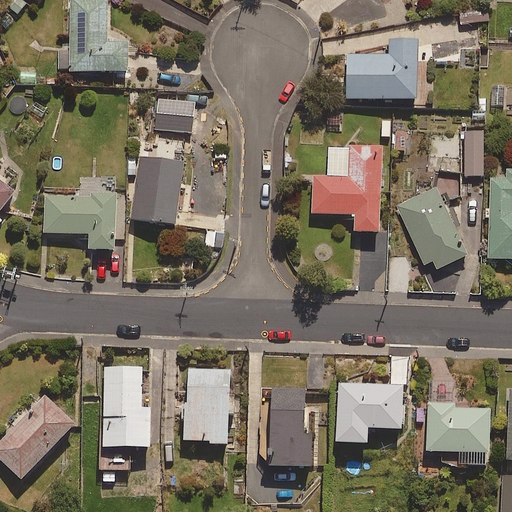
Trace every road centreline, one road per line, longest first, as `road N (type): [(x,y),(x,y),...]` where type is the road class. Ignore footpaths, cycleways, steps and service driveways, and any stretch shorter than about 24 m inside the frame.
road 1 (residential): [(254,318),(263,47)]
road 2 (residential): [(511,328),(254,318)]
road 3 (residential): [(254,318),(35,313),(0,303)]
